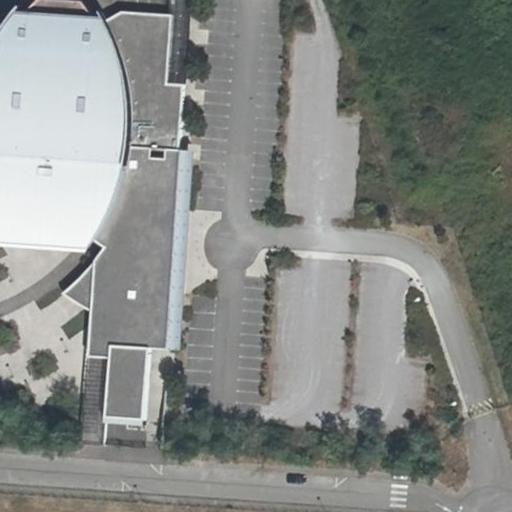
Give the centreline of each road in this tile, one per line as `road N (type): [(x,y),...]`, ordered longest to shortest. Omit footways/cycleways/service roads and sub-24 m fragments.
road 1 (unclassified): [(0,464),(397,493),(462,511)]
road 2 (unknown): [(228,325),(229,385),(252,397),(296,395),(309,356),(309,240)]
